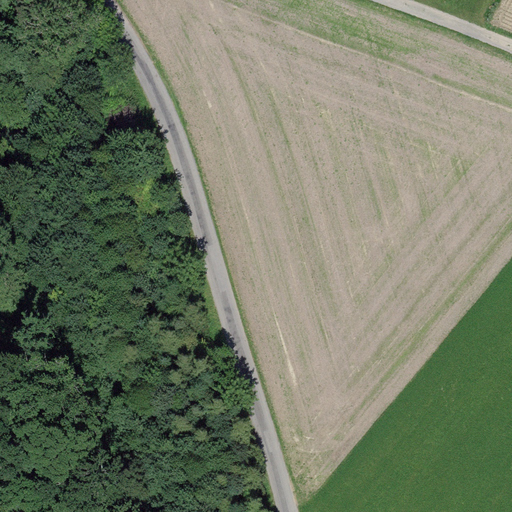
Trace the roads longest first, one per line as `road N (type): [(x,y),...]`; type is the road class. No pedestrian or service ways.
road 1 (unclassified): [(105,0),(169,117),(289,511)]
road 2 (track): [(511,52),(387,0)]
